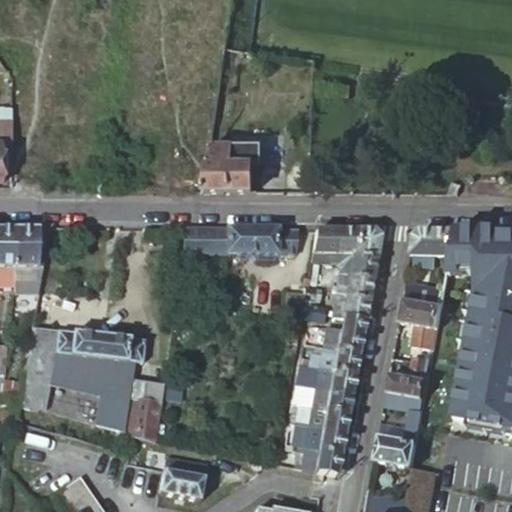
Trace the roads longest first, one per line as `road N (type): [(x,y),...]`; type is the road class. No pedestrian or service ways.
road 1 (unclassified): [(394,216),(61,212)]
road 2 (residential): [(394,216),(342,511)]
road 3 (unknown): [(343,502),(271,488),(220,511)]
road 4 (unknown): [(146,511),(99,461),(51,441)]
road 5 (unknown): [(511,454),(456,449),(436,511)]
